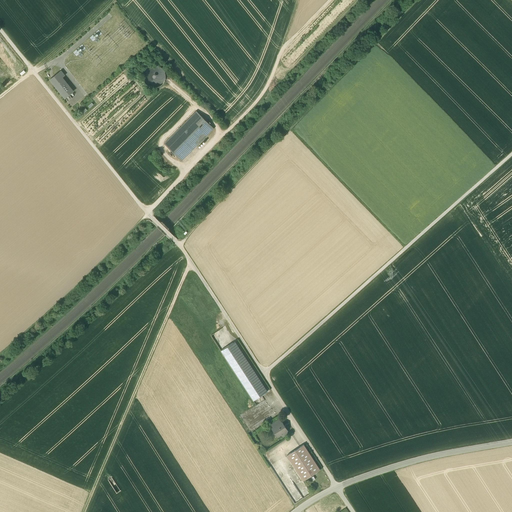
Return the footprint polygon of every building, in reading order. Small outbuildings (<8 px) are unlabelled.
[(161,67),(157,65),(155,65),(153,65),(151,65),(150,65),(149,66),(145,68),(143,72),(142,77),(144,82),(147,85),(151,88),(156,88),(160,87),(163,84),(165,80),(166,75),(164,71),(161,67)] [(61,71),(50,80),(65,98),(73,91),(62,77),(64,75),(61,71)] [(196,111),(164,144),(182,161),(214,128),(196,111)] [(236,341),(223,349),(256,399),(268,391),(236,341)] [(274,427),(272,429),(275,433),(277,432),(279,436),(281,434),(283,437),(285,435),(286,436),(286,434),(288,433),(286,431),(287,430),(282,422),(274,427)] [(304,445),(287,455),(303,481),(320,470),(304,445)]
